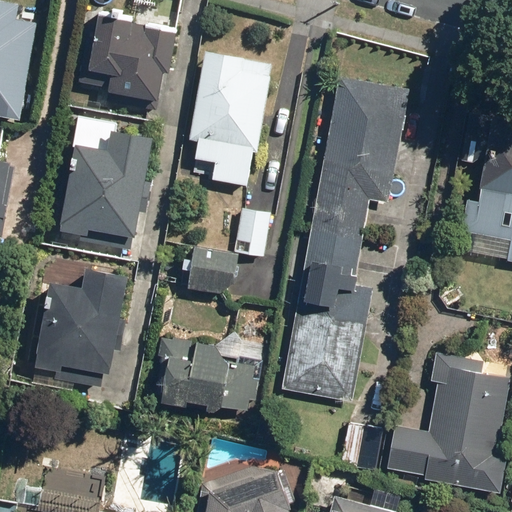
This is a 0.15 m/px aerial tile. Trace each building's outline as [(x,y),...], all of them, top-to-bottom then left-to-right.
[(0,0),(0,113),(22,117),(41,18),(22,14),(24,0),(23,0),(0,0)] [(141,14),(104,8),(100,36),(90,35),(83,81),(112,85),(110,100),(159,108),(165,69),(176,71),(183,26),(140,20),(141,14)] [(276,61),(208,50),(194,136),(203,138),(197,173),(250,181),(255,148),(261,149),(276,61)] [(412,86),(342,74),(286,386),(354,399),(375,285),(359,283),(374,200),(391,203),(412,86)] [(511,112),(472,106),(463,157),(482,160),(465,253),(511,261),(511,112)] [(111,146),(81,140),(64,228),(137,242),(158,132),(116,124),(111,146)] [(0,191),(6,150),(0,149),(0,233),(7,234),(12,199),(0,197),(0,191)] [(274,210),(245,205),(238,247),(267,252),(274,210)] [(243,253),(193,243),(188,284),(225,289),(239,280),(243,253)] [(115,371),(134,272),(91,263),(87,284),(57,278),(40,364),(57,367),(55,377),(103,386),(107,369),(115,371)] [(164,335),(161,362),(171,363),(167,398),(212,404),(211,409),(226,410),(227,405),(261,409),(267,359),(227,354),(228,342),(164,335)] [(396,425),(389,469),(503,488),(509,455),(497,453),(510,376),(469,369),(472,355),(442,350),(437,380),(429,430),(396,425)] [(388,428),(350,422),(344,464),(381,470),(388,428)] [(295,511),(280,469),(215,489),(211,511),(295,511)] [(396,511),(340,495),(334,511),(328,511),(326,511),(325,511),(396,511)]
